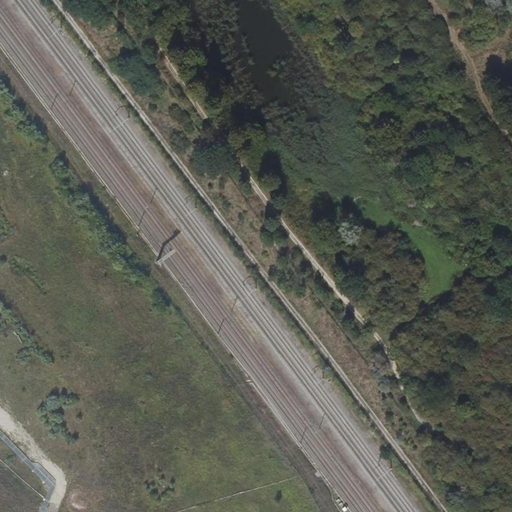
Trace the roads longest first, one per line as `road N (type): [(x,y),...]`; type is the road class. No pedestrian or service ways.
road 1 (track): [(129,0),(317,266),(376,328),(408,398),(446,434),(511,456)]
road 2 (track): [(330,511),(0,61)]
